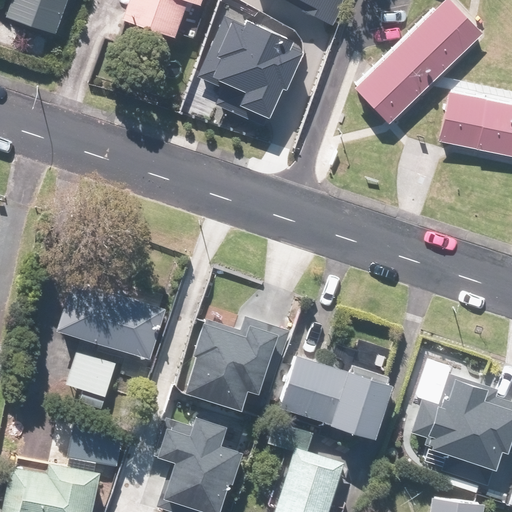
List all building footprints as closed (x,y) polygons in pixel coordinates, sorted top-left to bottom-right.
[(0,17),(50,34),(61,0),(5,0),(0,16),(0,17)] [(183,0),(195,4),(195,0),(122,0),(115,21),(167,38),(179,0),(183,0)] [(296,0),(320,11),(325,0),(296,0)] [(478,34),(444,0),(441,0),(355,84),(390,120),(478,34)] [(265,124),(302,44),(234,12),(197,93),(265,124)] [(511,105),(443,91),(433,142),(511,157),(511,105)] [(66,278),(49,328),(145,359),(161,309),(66,278)] [(239,323),(234,338),(197,325),(175,386),(229,405),(235,387),(249,392),(270,334),(239,323)] [(71,350),(63,383),(82,388),(78,402),(99,407),(111,360),(71,350)] [(292,355),(274,407),(364,438),(382,386),(292,355)] [(473,494),(477,484),(480,485),(494,449),(499,451),(511,414),(511,413),(475,400),(479,389),(443,376),(446,366),(423,358),(409,397),(418,400),(408,429),(422,434),(418,443),(442,452),(436,469),(443,472),(439,482),(473,494)] [(202,511),(203,511),(205,511),(209,511),(220,480),(225,482),(235,453),(209,444),(216,425),(187,415),(180,434),(158,427),(150,454),(168,460),(152,505),(172,511),(202,511)] [(321,511),(336,463),(303,453),(308,437),(268,424),(263,440),(287,447),(266,511),(321,511)] [(91,511),(93,505),(88,504),(95,466),(77,462),(75,470),(22,460),(21,468),(6,465),(0,497),(0,511),(91,511)] [(477,511),(478,503),(426,496),(423,511),(477,511)]
